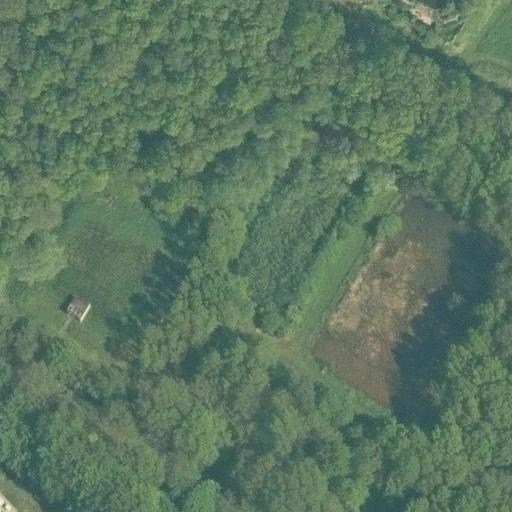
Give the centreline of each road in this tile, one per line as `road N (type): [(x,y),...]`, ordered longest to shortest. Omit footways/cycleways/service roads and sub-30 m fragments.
road 1 (unclassified): [(0,368),(232,511)]
road 2 (track): [(454,73),(330,0)]
